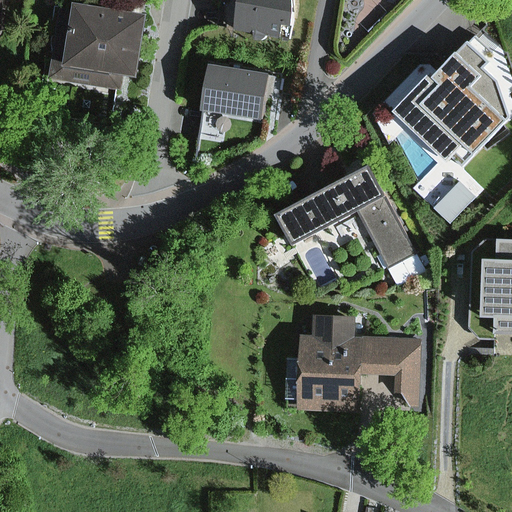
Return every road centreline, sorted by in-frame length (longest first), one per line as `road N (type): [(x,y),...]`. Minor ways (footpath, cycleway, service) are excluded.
road 1 (residential): [(0,396),(54,430),(120,445),(309,459),(437,511)]
road 2 (residential): [(157,218),(228,187),(289,146),(438,0)]
road 3 (unknown): [(453,511),(449,273)]
road 4 (residential): [(157,218),(153,158),(179,0)]
road 5 (residential): [(29,212),(8,267),(0,396)]
road 6 (residential): [(29,212),(60,223),(157,218)]
